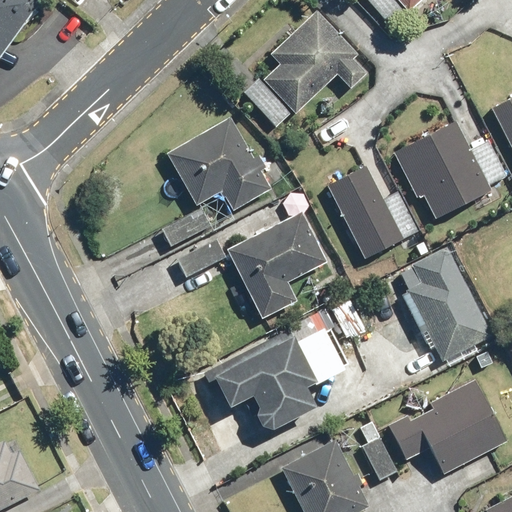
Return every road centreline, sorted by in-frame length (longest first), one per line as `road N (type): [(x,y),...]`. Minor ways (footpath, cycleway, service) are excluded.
road 1 (secondary): [(0,203),(158,511)]
road 2 (residential): [(207,0),(83,120),(0,182)]
